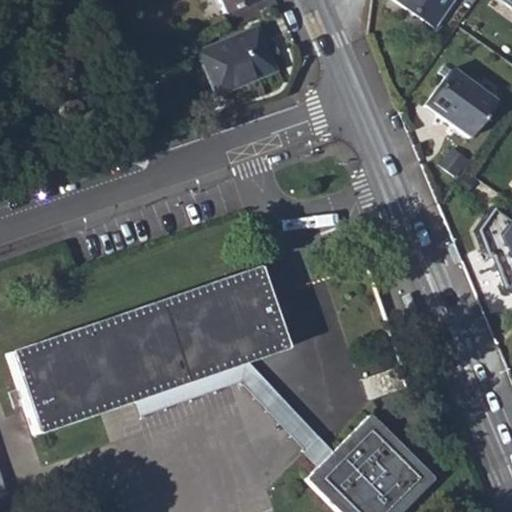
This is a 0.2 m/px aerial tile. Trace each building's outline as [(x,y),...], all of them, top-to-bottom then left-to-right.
[(251,3),(249,0),(212,0),(219,16),(251,3)] [(389,0),(431,29),(451,0),(389,0)] [(511,0),(493,0),(511,13),(511,0)] [(193,53),(208,91),(246,75),(249,82),(268,73),(249,31),(193,53)] [(151,41),(125,51),(132,68),(158,58),(151,41)] [(447,71),(421,107),(466,139),(492,102),(447,71)] [(208,91),(210,98),(249,82),(246,75),(208,91)] [(50,108),(52,117),(61,119),(68,113),(65,104),(57,101),(50,108)] [(448,152),(437,167),(452,177),(463,162),(448,152)] [(511,298),(511,228),(489,212),(474,233),(486,260),(488,257),(499,266),(495,274),(500,290),(511,298)] [(454,242),(447,245),(455,263),(462,260),(454,242)] [(241,363),(281,350),(252,270),(2,355),(32,435),(131,401),(115,355),(215,320),(231,367),(241,363)] [(409,292),(402,296),(409,314),(417,311),(409,292)] [(215,320),(115,355),(131,401),(137,419),(235,386),(303,454),(312,462),(317,457),(321,461),(328,454),(241,363),(231,367),(215,320)] [(395,368),(360,380),(367,401),(402,388),(395,368)] [(365,418),(328,454),(321,461),(303,480),(334,511),(395,511),(428,481),(365,418)]
